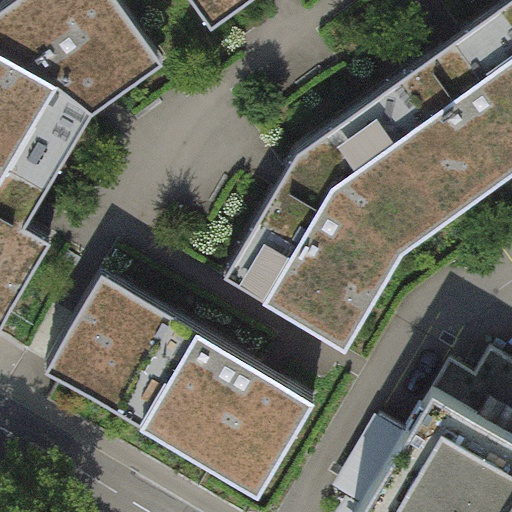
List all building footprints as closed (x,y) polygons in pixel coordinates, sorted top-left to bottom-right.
[(0,0),(0,323),(53,236),(26,218),(94,107),(167,57),(124,0),(0,0)] [(198,0),(214,22),(244,0),(198,0)] [(511,0),(503,0),(300,146),(227,268),(347,341),(403,244),(511,166),(511,0)] [(102,273),(48,368),(258,487),(313,392),(102,273)] [(435,381),(358,511),(511,511),(511,353),(493,342),(460,396),(435,381)]
